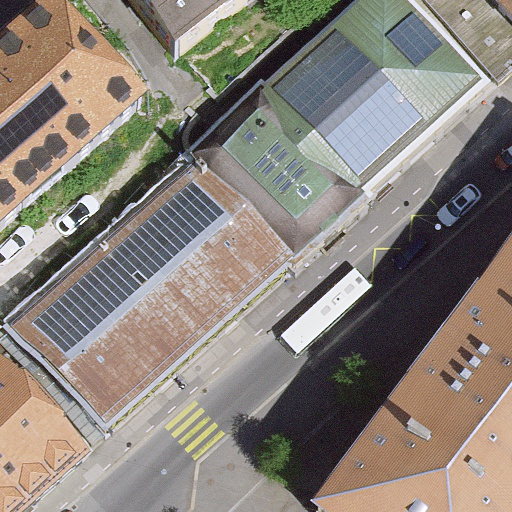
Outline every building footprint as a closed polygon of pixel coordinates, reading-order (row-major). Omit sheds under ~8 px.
[(484,100),(391,0),(376,0),(263,102),(260,98),(191,160),(198,167),(10,336),(51,382),(105,441),(294,272),(297,276),(314,261),(354,225),(367,213),(363,209),(484,100)] [(127,0),(175,61),(253,0),(127,0)] [(427,0),(503,80),(511,71),(511,14),(498,0),(427,0)] [(511,0),(498,0),(511,14),(511,0)] [(0,232),(139,108),(49,9),(0,52),(0,232)] [(511,511),(511,265),(511,266),(509,266),(503,275),(503,277),(505,278),(494,292),(483,306),(482,306),(480,306),(476,311),(475,310),(444,352),(413,394),(414,395),(410,400),(410,402),(414,405),(403,420),(392,434),(388,431),(386,431),(380,440),(380,442),(376,447),(377,448),(363,466),(362,465),(358,471),(356,471),(350,479),(350,481),(352,482),(330,511),(328,510),(327,510),(324,511),(511,511)] [(81,463),(0,371),(0,511),(25,511),(40,500),(81,463)]
